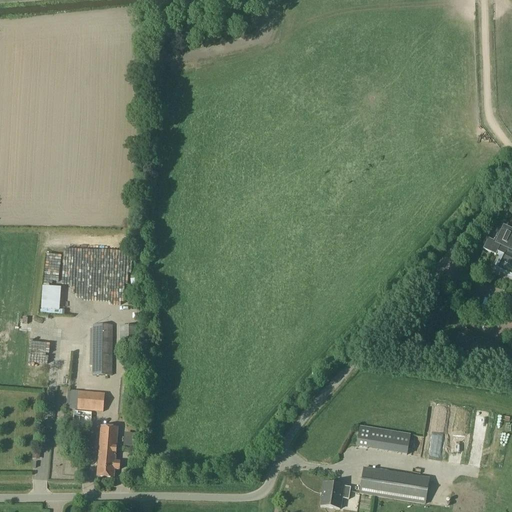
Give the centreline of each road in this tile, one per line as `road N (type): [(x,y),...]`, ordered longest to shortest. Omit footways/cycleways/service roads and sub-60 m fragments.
road 1 (unclassified): [(511,184),(298,423),(260,495),(0,498)]
road 2 (unknown): [(53,499),(49,422),(58,350),(93,301)]
road 3 (track): [(511,145),(487,114),(484,0)]
